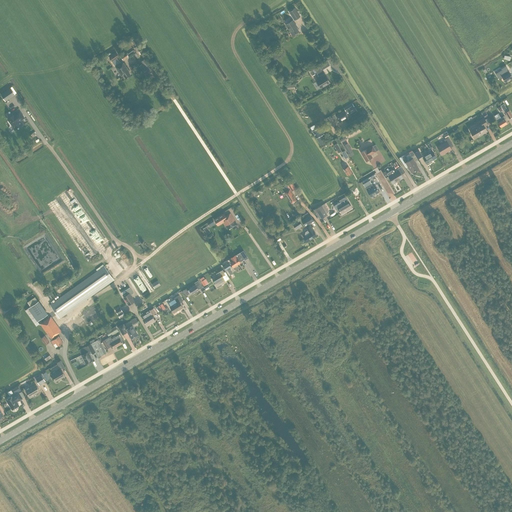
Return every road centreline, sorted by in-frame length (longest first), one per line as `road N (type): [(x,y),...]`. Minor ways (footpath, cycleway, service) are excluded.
road 1 (secondary): [(0,441),(391,213)]
road 2 (unknown): [(158,247),(289,159),(291,142),(233,43),(238,29),(284,0)]
road 3 (unclassified): [(511,404),(432,279),(414,273),(402,255),(404,235),(391,213)]
road 4 (track): [(417,188),(319,38),(303,29)]
road 5 (secondary): [(391,213),(511,144)]
